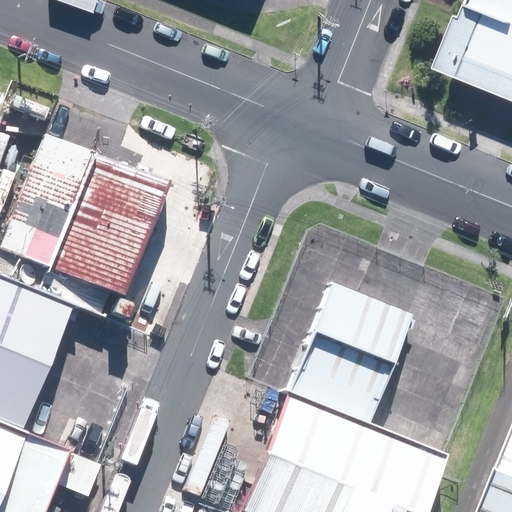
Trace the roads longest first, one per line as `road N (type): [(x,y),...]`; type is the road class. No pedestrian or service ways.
road 1 (residential): [(130,511),(264,171),(306,121)]
road 2 (residential): [(5,0),(306,121)]
road 3 (residential): [(306,121),(511,203)]
road 4 (residential): [(371,0),(339,81),(306,121)]
